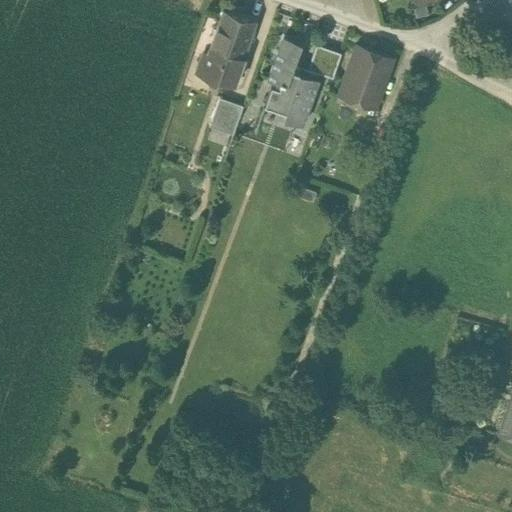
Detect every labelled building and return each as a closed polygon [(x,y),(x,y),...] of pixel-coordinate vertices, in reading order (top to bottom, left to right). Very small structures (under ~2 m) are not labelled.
[(256,18),(223,7),(211,43),(244,54),(256,18)] [(318,76),(292,67),(302,39),(283,33),(268,76),(275,79),(274,83),(272,82),(265,102),(268,103),(269,103),(286,109),(284,116),(302,122),(318,76)] [(341,51),(316,42),(307,67),(332,76),(341,51)] [(244,54),(211,43),(204,64),(218,68),(216,76),(234,83),(244,54)] [(393,57),(357,44),(340,91),(375,104),(393,57)] [(243,104),(219,96),(209,124),(233,133),(243,104)] [(511,388),(498,430),(511,434),(511,388)]
